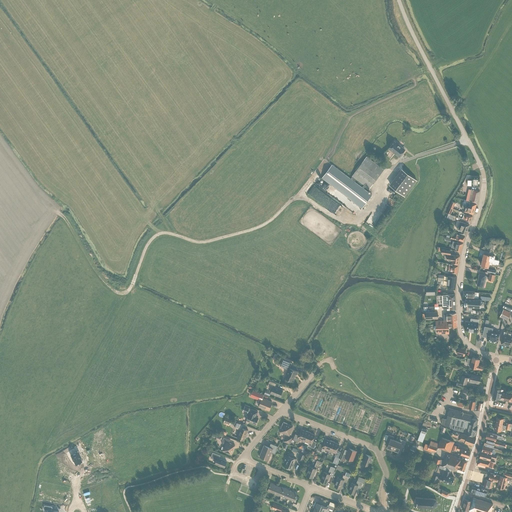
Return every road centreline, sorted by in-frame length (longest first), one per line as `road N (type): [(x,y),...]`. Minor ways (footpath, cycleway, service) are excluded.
road 1 (track): [(53,209),(105,283),(125,293),(159,234),(209,241),(255,228),(296,198),(348,222),(364,212)]
road 2 (tertiary): [(496,358),(475,351),(459,332),(459,282),(483,194),(481,167),(398,0)]
road 3 (tertiary): [(456,511),(496,358)]
